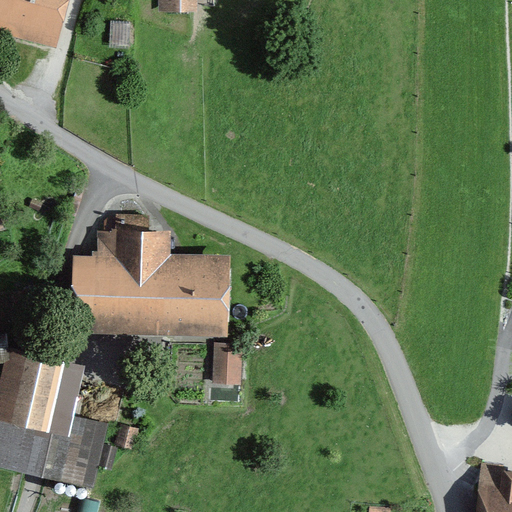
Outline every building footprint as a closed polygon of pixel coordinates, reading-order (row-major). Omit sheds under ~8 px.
[(0,0),(0,17),(51,31),(59,0),(0,0)] [(78,265),(76,316),(221,319),(222,268),(164,266),(165,233),(145,233),(146,218),(111,217),(105,222),(105,232),(99,232),(98,266),(78,265)] [(21,290),(23,304),(45,300),(42,287),(21,290)] [(0,333),(0,361),(12,360),(9,333),(0,333)] [(54,358),(51,357),(55,340),(27,333),(23,350),(15,349),(0,412),(0,459),(27,466),(38,421),(40,421),(54,358)] [(216,343),(215,368),(239,369),(241,345),(216,343)] [(110,393),(109,408),(124,410),(125,395),(110,393)] [(511,511),(511,474),(505,474),(500,465),(481,464),(477,511),(511,511)]
